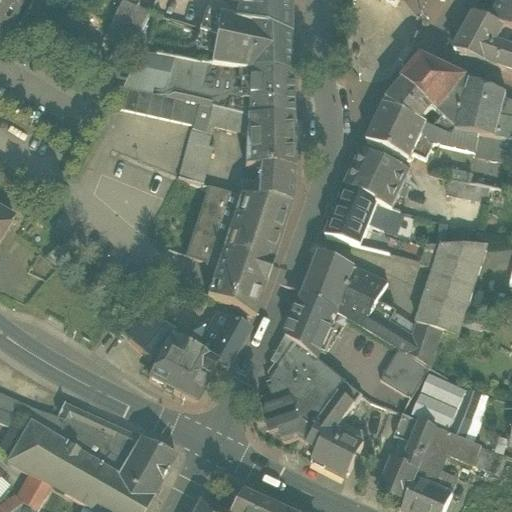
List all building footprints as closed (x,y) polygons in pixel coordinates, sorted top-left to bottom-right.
[(0,0),(0,35),(3,35),(24,0),(0,0)] [(124,0),(113,24),(117,26),(125,30),(126,30),(135,11),(140,0),(124,0)] [(234,23),(289,39),(290,5),(290,0),(239,0),(234,21),(234,23)] [(378,0),(395,8),(399,0),(378,0)] [(511,3),(504,0),(491,24),(511,32),(511,3)] [(149,17),(135,11),(126,30),(125,30),(120,38),(114,48),(132,53),(149,17)] [(249,72),(291,78),(289,39),(234,23),(234,21),(217,17),(205,14),(198,33),(194,47),(196,52),(212,54),(210,67),(249,72)] [(455,55),(504,73),(511,54),(511,32),(491,24),(475,17),(475,18),(474,18),(473,18),(465,33),(454,53),(455,55)] [(120,38),(125,30),(117,26),(113,34),(120,38)] [(43,40),(63,52),(70,42),(49,29),(43,40)] [(122,90),(164,100),(166,60),(138,55),(122,90)] [(190,64),(166,60),(164,100),(198,108),(198,107),(247,120),(248,107),(249,72),(210,67),(190,64)] [(421,62),(403,84),(434,111),(458,132),(470,85),(465,83),(421,62)] [(248,107),(291,111),(291,78),(249,72),(248,107)] [(384,109),(417,124),(426,117),(434,111),(403,84),(384,109)] [(477,138),(495,141),(506,102),(507,98),(470,85),(458,132),(457,135),(477,138)] [(192,129),(198,108),(164,100),(122,90),(115,89),(111,111),(192,129)] [(511,104),(506,102),(495,141),(501,142),(511,144),(511,104)] [(207,129),(246,139),(247,120),(198,107),(198,108),(192,129),(191,132),(210,137),(211,136),(206,135),(207,129)] [(291,111),(248,107),(247,120),(291,124),(291,111)] [(422,138),(426,129),(417,124),(384,109),(367,145),(410,164),(413,157),(426,163),(433,147),(431,146),(422,138)] [(432,126),(426,117),(417,124),(426,129),(431,130),(432,126)] [(244,170),(259,171),(286,173),(293,173),(291,124),(247,120),(246,139),(244,170)] [(433,147),(474,156),(477,138),(457,135),(454,139),(431,130),(426,129),(422,138),(431,146),(433,147)] [(178,182),(202,188),(212,151),(207,150),(210,137),(191,132),(178,182)] [(474,156),(498,160),(501,142),(495,141),(477,138),(474,156)] [(363,155),(345,190),(378,206),(392,213),(399,198),(404,200),(408,192),(403,190),(410,175),(363,155)] [(259,171),(258,185),(286,186),(286,173),(259,171)] [(451,172),(449,182),(468,187),(470,177),(451,172)] [(490,192),(468,187),(449,182),(446,197),(487,206),(490,192)] [(239,199),(257,203),(258,185),(239,183),(238,199),(239,199)] [(286,192),(286,186),(258,185),(257,203),(285,207),(289,207),(291,192),(286,192)] [(185,260),(215,270),(239,199),(238,199),(209,190),(185,260)] [(345,192),(330,229),(365,239),(370,226),(378,206),(345,190),(345,192)] [(255,299),(285,207),(257,203),(239,199),(215,270),(212,279),(220,288),(255,299)] [(378,206),(370,226),(411,242),(417,219),(392,213),(378,206)] [(291,207),(289,207),(285,207),(255,299),(220,288),(212,279),(206,300),(253,321),(291,207)] [(0,243),(13,222),(0,213),(0,243)] [(360,250),(365,239),(330,229),(326,240),(360,250)] [(434,273),(417,327),(442,335),(458,340),(487,249),(442,248),(434,273)] [(421,269),(434,273),(442,248),(427,248),(421,269)] [(320,256),(303,298),(337,316),(355,271),(320,256)] [(399,353),(407,357),(410,349),(413,340),(385,323),(390,313),(377,307),(388,286),(355,271),(337,316),(346,321),(399,353)] [(303,298),(291,328),(322,352),(337,316),(303,298)] [(413,340),(416,329),(395,315),(390,313),(385,323),(413,340)] [(200,348),(197,353),(215,364),(223,370),(227,372),(249,333),(217,317),(200,348)] [(129,341),(151,361),(154,357),(171,337),(147,319),(129,341)] [(416,329),(413,340),(410,349),(407,357),(430,372),(437,348),(442,335),(417,327),(416,329)] [(317,365),(322,352),(291,328),(286,341),(317,365)] [(180,343),(197,353),(200,348),(196,345),(197,343),(183,334),(180,343)] [(193,405),(215,364),(197,353),(180,343),(171,337),(154,357),(159,360),(148,381),(163,389),(162,390),(174,396),(175,395),(193,405)] [(278,356),(277,358),(335,401),(345,387),(317,365),(286,341),(285,343),(278,356)] [(380,384),(411,403),(430,372),(407,357),(399,353),(380,384)] [(315,430),(335,401),(277,358),(272,366),(276,368),(269,378),(269,379),(271,379),(273,385),(272,386),(268,387),(269,389),(272,388),(275,398),(272,399),(263,402),(264,404),(265,404),(267,411),(266,419),(271,434),(269,435),(270,437),(271,436),(280,433),(284,448),(299,443),(307,447),(318,432),(315,430)] [(428,376),(411,417),(448,432),(465,391),(428,376)] [(307,447),(318,453),(330,431),(336,434),(354,409),(355,410),(362,400),(347,388),(345,387),(335,401),(315,430),(318,432),(307,447)] [(30,427),(83,459),(87,451),(98,458),(105,446),(65,422),(64,423),(59,422),(38,415),(0,398),(0,413),(18,422),(30,427)] [(105,446),(109,447),(115,431),(65,409),(59,422),(64,423),(65,422),(105,446)] [(0,427),(13,433),(18,422),(0,413),(0,427)] [(394,441),(411,447),(420,425),(403,418),(394,441)] [(411,463),(408,469),(419,473),(436,431),(420,425),(411,447),(405,461),(411,463)] [(146,511),(152,500),(118,479),(83,459),(30,427),(16,451),(12,457),(10,461),(7,465),(8,466),(51,490),(88,511),(146,511)] [(129,462),(118,479),(152,500),(175,459),(140,443),(115,431),(109,447),(129,462)] [(313,463),(347,481),(364,448),(336,434),(330,431),(318,453),(313,463)] [(419,473),(416,481),(432,488),(438,474),(445,457),(474,469),(482,450),(474,447),(436,431),(419,473)] [(109,447),(105,446),(98,458),(87,451),(83,459),(118,479),(129,462),(109,447)] [(474,469),(487,474),(495,455),(493,455),(482,450),(474,469)] [(416,481),(419,473),(408,469),(403,467),(391,462),(379,493),(406,504),(416,481)] [(432,488),(453,497),(459,482),(438,474),(432,488)] [(18,502),(22,506),(32,511),(39,511),(50,491),(30,479),(18,502)] [(446,511),(453,497),(432,488),(416,481),(406,504),(403,511),(446,511)] [(280,511),(245,496),(235,511),(280,511)] [(0,511),(14,511),(22,506),(18,502),(14,500),(0,511)]
